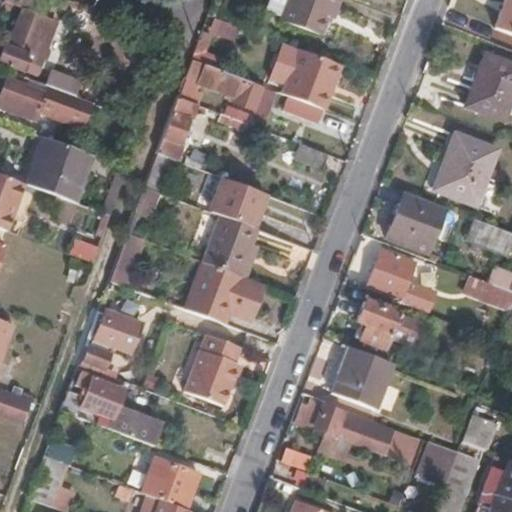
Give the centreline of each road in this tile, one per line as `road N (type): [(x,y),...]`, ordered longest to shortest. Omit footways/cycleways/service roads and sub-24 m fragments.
road 1 (residential): [(429,0),(234,511)]
road 2 (unclassified): [(196,31),(13,511)]
